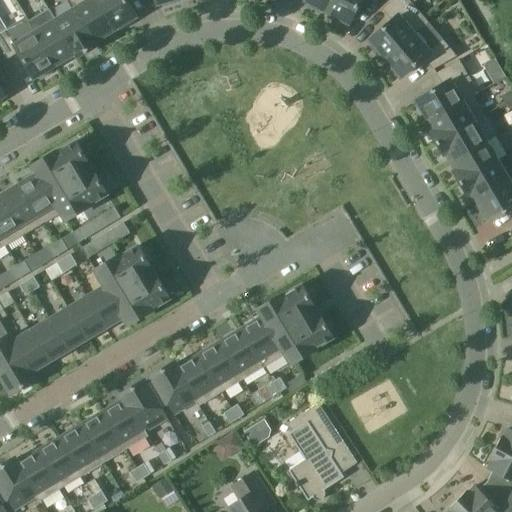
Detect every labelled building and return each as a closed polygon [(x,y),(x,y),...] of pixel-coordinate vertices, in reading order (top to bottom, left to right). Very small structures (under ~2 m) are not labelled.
[(56,21),(77,57),(97,45),(70,0),(68,0),(74,9),(56,21)] [(97,0),(70,0),(97,45),(98,45),(96,41),(115,30),(97,0)] [(97,0),(115,30),(119,27),(121,31),(134,23),(132,20),(135,17),(124,0),(97,0)] [(327,12),(333,0),(305,0),(305,1),(309,3),(307,7),(321,14),(322,10),(327,12)] [(378,0),(333,0),(327,12),(331,15),(329,18),(342,25),(344,22),(348,24),(360,0),(366,0),(375,5),(378,0)] [(385,59),(428,23),(408,0),(389,0),(382,10),(392,22),(369,41),(372,44),(369,47),(379,58),(382,56),(385,59)] [(36,33),(55,65),(74,54),(76,58),(77,57),(56,21),(49,9),(29,21),(36,33)] [(442,40),(429,24),(428,23),(385,59),(388,63),(385,65),(395,77),(398,74),(401,78),(423,58),(433,70),(456,57),(457,57),(442,40)] [(55,65),(36,33),(16,44),(7,29),(0,32),(0,46),(8,59),(19,52),(34,78),(38,76),(40,79),(53,71),(51,68),(55,65)] [(429,121),(478,93),(459,60),(436,74),(442,85),(417,100),(419,104),(416,106),(423,119),(427,117),(429,121)] [(505,104),(511,99),(511,91),(511,90),(501,96),(505,104)] [(437,143),(485,115),(474,96),(478,93),(429,121),(434,129),(430,131),(437,143)] [(450,163),(485,142),(474,123),(485,116),(485,115),(437,143),(444,155),(445,154),(450,163)] [(62,213),(66,220),(89,206),(89,205),(106,195),(75,142),(57,153),(57,152),(34,166),(62,213)] [(461,183),(497,162),(485,142),(450,163),(455,171),(454,171),(461,183)] [(476,201),(509,182),(497,162),(461,183),(468,195),(471,193),(476,201)] [(62,213),(34,166),(33,167),(37,174),(20,185),(38,215),(43,224),(61,214),(62,213)] [(511,179),(509,182),(476,201),(478,205),(475,207),(483,220),(486,218),(488,222),(511,207),(511,179)] [(38,215),(20,185),(1,196),(19,226),(25,235),(43,224),(38,215)] [(19,226),(1,196),(0,196),(0,235),(1,237),(6,246),(25,235),(19,226)] [(114,208),(107,212),(114,222),(121,218),(114,208)] [(101,216),(107,226),(114,222),(107,212),(101,216)] [(101,216),(94,220),(100,230),(107,226),(101,216)] [(87,224),(93,235),(100,230),(94,220),(87,224)] [(117,227),(123,238),(130,233),(124,223),(117,227)] [(87,224),(80,228),(86,239),(93,235),(87,224)] [(116,242),(123,238),(117,227),(110,231),(116,242)] [(86,239),(80,228),(73,233),(79,243),(86,239)] [(109,246),(116,242),(110,231),(103,235),(109,246)] [(102,250),(109,246),(103,235),(96,240),(102,250)] [(62,239),(55,243),(61,254),(68,250),(62,239)] [(95,254),(102,250),(96,240),(89,244),(95,254)] [(61,254),(55,243),(48,248),(54,258),(61,254)] [(88,258),(95,254),(89,244),(82,248),(88,258)] [(120,258),(97,271),(129,324),(152,310),(151,310),(169,299),(137,247),(120,257),(120,258)] [(64,259),(70,269),(77,265),(71,255),(64,259)] [(70,269),(64,259),(57,263),(63,273),(70,269)] [(24,261),(18,265),(24,276),(31,272),(24,261)] [(24,276),(18,265),(11,270),(17,280),(24,276)] [(105,288),(87,298),(105,328),(123,317),(127,325),(129,324),(97,271),(96,272),(105,288)] [(27,281),(33,291),(40,287),(34,277),(27,281)] [(33,291),(27,281),(20,285),(26,296),(33,291)] [(258,310),(263,318),(285,355),(290,364),(315,350),(314,349),(332,338),(301,286),(283,296),(282,296),(258,310)] [(105,328),(87,298),(69,309),(87,339),(105,328)] [(69,309),(50,320),(68,350),(87,339),(69,309)] [(264,367),(285,355),(263,318),(242,330),(264,367)] [(68,350),(50,320),(32,331),(50,361),(68,350)] [(0,371),(23,358),(10,336),(9,337),(0,321),(0,371)] [(242,330),(220,343),(243,380),(264,367),(242,330)] [(10,336),(23,358),(35,379),(36,379),(32,372),(50,361),(32,331),(14,342),(11,336),(10,336)] [(199,356),(221,393),(243,380),(220,343),(199,356)] [(199,356),(178,368),(197,400),(195,401),(199,406),(221,393),(199,356)] [(351,356),(310,380),(316,391),(358,366),(351,356)] [(23,358),(0,371),(0,376),(10,394),(35,379),(23,358)] [(197,400),(178,368),(175,363),(152,377),(174,414),(195,401),(197,400)] [(281,379),(274,383),(280,393),(287,389),(281,379)] [(122,395),(125,400),(143,432),(145,431),(167,418),(145,381),(122,395)] [(280,393),(274,383),(267,387),(274,397),(280,393)] [(125,400),(103,413),(125,450),(148,436),(145,431),(143,432),(125,400)] [(325,492),(324,490),(344,477),(329,454),(345,444),(319,403),(287,424),(292,432),(289,434),(305,460),(289,471),(308,501),(313,497),(314,498),(315,499),(317,500),(318,501),(319,501),(321,500),(322,500),(323,499),(324,498),(325,497),(325,496),(325,494),(325,493),(325,492)] [(237,405),(231,409),(237,419),(244,414),(237,405)] [(231,409),(224,413),(231,423),(237,419),(231,409)] [(82,426),(104,463),(125,450),(103,413),(82,426)] [(209,422),(202,427),(208,437),(216,433),(209,422)] [(82,426),(61,439),(83,476),(104,463),(82,426)] [(496,448),(511,456),(511,431),(508,429),(504,437),(502,437),(496,448)] [(232,430),(214,443),(225,460),(244,447),(232,430)] [(39,451),(62,488),(83,476),(61,439),(39,451)] [(511,456),(496,448),(490,460),(492,461),(488,469),(511,481),(505,495),(511,500),(511,456)] [(165,450),(158,455),(165,466),(172,461),(165,450)] [(39,451),(18,464),(37,496),(35,497),(39,502),(62,488),(39,451)] [(37,496),(18,464),(15,459),(0,467),(0,486),(14,510),(35,497),(37,496)] [(144,464),(137,468),(144,479),(151,474),(144,464)] [(137,468),(130,473),(137,483),(144,479),(137,468)] [(262,511),(263,511),(275,504),(254,472),(232,486),(241,500),(228,508),(231,511),(262,511)] [(467,492),(458,501),(469,511),(511,511),(511,500),(505,495),(494,505),(475,487),(468,493),(467,492)] [(101,490),(94,495),(101,505),(108,500),(101,490)] [(94,495),(87,499),(94,510),(101,505),(94,495)] [(469,511),(458,501),(448,510),(450,511),(449,511),(469,511)]
